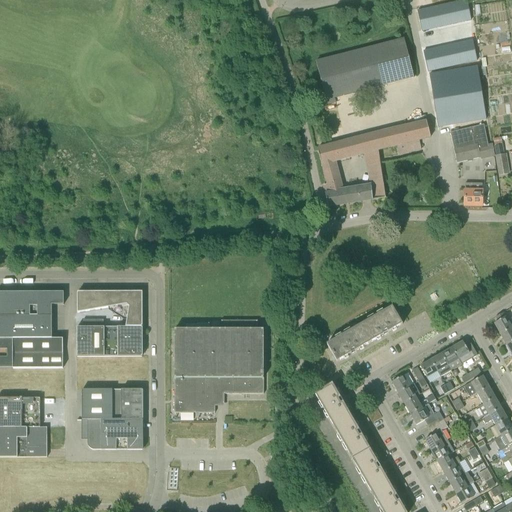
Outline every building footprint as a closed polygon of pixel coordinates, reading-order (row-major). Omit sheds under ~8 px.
[(466,0),(465,0),(417,11),(421,32),(471,21),(466,0)] [(404,39),(316,62),(326,101),(414,78),(404,39)] [(472,40),(422,51),(427,71),(477,60),(472,40)] [(476,67),(426,79),(437,131),(487,120),(476,67)] [(396,146),(398,156),(422,150),(419,140),(430,138),(426,121),(393,129),(318,149),(328,184),(323,185),(325,194),(326,194),(328,207),(362,202),(370,200),(372,200),(373,200),(386,198),(380,162),(378,151),(396,146)] [(481,160),(491,158),(484,125),(450,133),(457,163),(480,158),(481,160)] [(499,176),(508,174),(505,154),(504,154),(502,145),(494,146),(499,176)] [(465,183),(465,189),(465,206),(482,207),(482,190),(482,184),(465,183)] [(0,292),(0,317),(52,318),(52,305),(64,305),(64,294),(64,293),(36,293),(0,292)] [(142,327),(143,327),(143,292),(142,292),(78,292),(78,293),(77,293),(77,313),(127,305),(129,307),(126,327),(142,327)] [(354,353),(370,343),(386,334),(403,325),(393,307),(360,326),(327,344),(337,362),(354,353)] [(0,339),(52,339),(52,318),(0,317),(0,339)] [(500,335),(511,327),(506,317),(494,324),(500,335)] [(174,413),(215,413),(215,403),(224,403),(224,394),(264,394),(264,330),(258,330),(258,321),(221,321),(221,330),(174,329),(174,413)] [(142,357),(143,356),(143,328),(142,328),(142,327),(126,327),(77,328),(77,357),(92,357),(129,357),(139,357),(142,357)] [(506,345),(511,342),(511,327),(500,335),(506,345)] [(63,339),(52,339),(0,339),(0,368),(63,369),(63,353),(63,339)] [(462,365),(478,356),(471,344),(466,347),(463,342),(452,348),(459,360),(462,365)] [(448,366),(459,360),(452,348),(441,354),(448,366)] [(431,360),(437,372),(440,377),(451,371),(448,366),(441,354),(431,360)] [(427,378),(437,372),(431,360),(420,366),(427,378)] [(418,381),(424,379),(417,368),(412,371),(418,381)] [(467,375),(470,380),(481,374),(478,369),(467,375)] [(464,384),(470,380),(467,375),(461,378),(464,384)] [(398,393),(410,387),(403,376),(392,383),(398,393)] [(477,394),(489,387),(483,376),(471,383),(464,387),(470,398),(477,394)] [(422,388),(427,385),(424,379),(418,381),(422,388)] [(371,492),(382,511),(406,511),(389,482),(370,448),(351,416),(332,383),(315,394),(333,426),(352,459),(371,492)] [(449,392),(454,390),(450,383),(445,386),(449,392)] [(404,404),(416,397),(420,395),(414,385),(410,387),(398,393),(404,404)] [(445,386),(440,388),(444,395),(447,393),(449,392),(445,386)] [(478,407),(495,398),(489,387),(477,394),(483,404),(478,407)] [(82,420),(88,420),(142,420),(143,420),(143,391),(142,391),(142,390),(82,390),(82,420)] [(429,404),(436,400),(433,395),(426,399),(429,404)] [(410,415),(422,408),(416,397),(404,404),(410,415)] [(0,428),(39,428),(39,398),(0,398),(0,428)] [(484,418),(501,408),(495,398),(478,407),(484,418)] [(457,411),(464,408),(461,402),(454,406),(457,411)] [(425,421),(428,419),(422,408),(410,415),(416,426),(425,421)] [(495,426),(507,419),(501,408),(484,418),(482,419),(486,424),(492,421),(495,426)] [(439,412),(435,415),(428,419),(425,421),(427,425),(437,419),(439,421),(443,419),(439,412)] [(440,424),(430,430),(433,436),(442,430),(448,427),(445,423),(451,420),(449,416),(443,420),(443,419),(439,421),(440,424)] [(437,419),(427,425),(430,430),(440,424),(439,421),(437,419)] [(467,428),(474,424),(471,419),(464,423),(467,428)] [(501,436),(511,430),(511,426),(507,419),(495,426),(501,436)] [(92,450),(93,450),(143,450),(143,421),(142,421),(142,420),(88,420),(88,443),(88,444),(88,445),(88,446),(89,447),(90,448),(90,449),(91,449),(92,450)] [(470,433),(477,429),(474,424),(467,428),(470,433)] [(0,458),(47,458),(47,428),(39,428),(0,428),(0,458)] [(431,451),(448,441),(442,430),(433,436),(425,440),(431,451)] [(507,447),(511,445),(511,444),(511,430),(501,436),(507,447)] [(461,440),(468,436),(466,432),(459,436),(461,440)] [(437,462),(449,455),(449,454),(454,451),(448,441),(431,451),(437,462)] [(479,449),(486,445),(483,441),(477,444),(479,449)] [(272,445),(265,448),(269,454),(275,451),(272,445)] [(511,446),(511,445),(507,447),(497,453),(500,458),(511,450),(511,446)] [(471,457),(477,453),(475,448),(468,452),(471,457)] [(509,460),(511,458),(511,450),(500,458),(503,463),(509,460)] [(473,461),(480,458),(477,453),(471,457),(473,461)] [(443,472),(455,466),(461,463),(457,457),(452,460),(449,455),(437,462),(443,472)] [(281,465),(282,465),(279,460),(279,458),(272,461),(275,468),(281,465)] [(450,483),(461,476),(455,466),(443,472),(450,483)] [(483,478),(490,474),(487,469),(480,473),(483,478)] [(478,481),(481,485),(492,479),(490,474),(483,478),(478,481)] [(456,494),(470,486),(474,483),(471,478),(465,482),(461,476),(450,483),(456,494)] [(462,504),(476,496),(470,486),(456,494),(462,504)] [(499,496),(504,493),(500,486),(495,489),(499,496)] [(495,498),(499,496),(495,489),(491,491),(495,498)] [(477,506),(483,502),(480,497),(474,501),(477,506)] [(466,511),(477,506),(474,501),(463,507),(466,511)]
